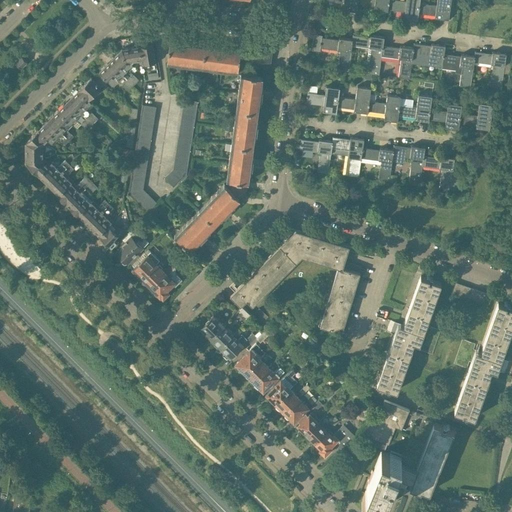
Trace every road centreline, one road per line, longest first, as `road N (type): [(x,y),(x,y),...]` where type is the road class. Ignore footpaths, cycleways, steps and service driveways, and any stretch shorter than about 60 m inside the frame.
road 1 (residential): [(511,283),(275,205)]
road 2 (residential): [(335,511),(159,336)]
road 3 (residential): [(159,336),(0,179)]
road 4 (residential): [(488,144),(285,118)]
road 5 (residential): [(496,42),(297,14)]
road 6 (residential): [(294,32),(172,15),(110,25)]
road 7 (residential): [(159,336),(269,224),(275,205)]
road 8 (residential): [(0,137),(110,25)]
